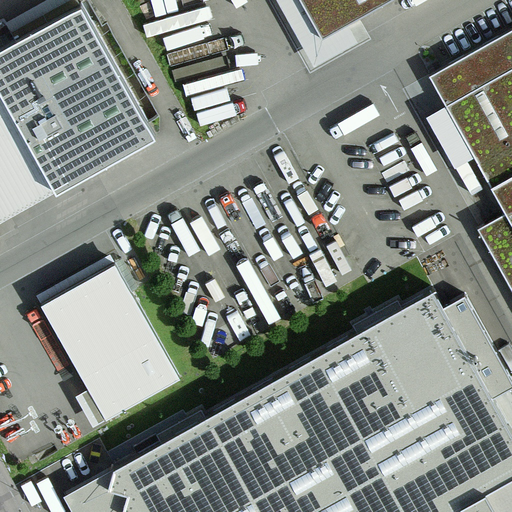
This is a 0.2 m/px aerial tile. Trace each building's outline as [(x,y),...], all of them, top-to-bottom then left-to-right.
[(302,0),(321,34),(383,0),(302,0)] [(0,217),(147,133),(72,3),(0,44),(0,217)] [(511,26),(429,70),(504,213),(480,225),(511,286),(511,26)] [(108,417),(181,376),(116,260),(43,301),(47,309),(108,417)] [(436,293),(63,497),(71,511),(511,511),(511,367),(468,294),(444,310),(436,293)]
